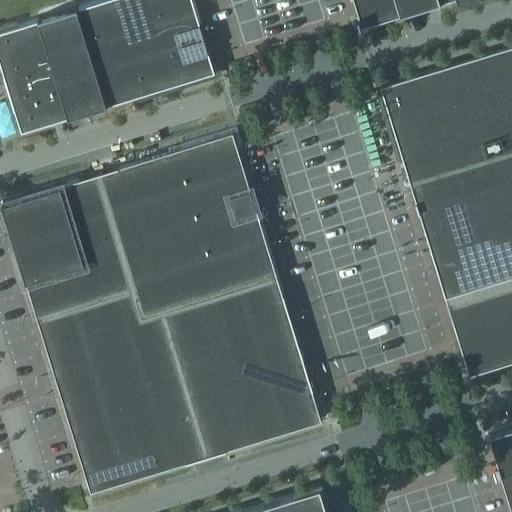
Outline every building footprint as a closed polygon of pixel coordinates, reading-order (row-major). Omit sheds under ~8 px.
[(193,0),(97,0),(39,18),(69,115),(215,70),(208,50),(204,51),(195,24),(200,23),(193,0)] [(441,1),(441,0),(442,0),(354,0),(359,15),(358,16),(361,24),(362,23),(362,25),(400,13),(441,1)] [(0,59),(22,129),(69,115),(39,18),(0,29),(0,59)] [(511,43),(381,84),(410,180),(511,148),(511,43)] [(91,489),(322,418),(233,129),(2,200),(91,489)] [(511,148),(410,180),(445,294),(511,273),(511,148)] [(511,273),(445,294),(469,372),(511,359),(511,273)] [(381,383),(383,390),(391,387),(388,380),(381,383)] [(511,427),(489,435),(511,510),(511,427)] [(329,511),(321,483),(227,511),(329,511)]
